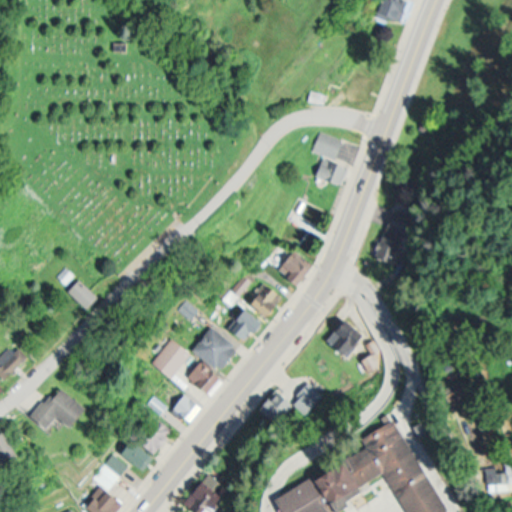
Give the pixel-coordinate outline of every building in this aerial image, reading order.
[(170,333),(189,348),(171,373),(152,358),(170,333)] [(31,404),(42,391),(45,393),(51,386),(54,389),(61,381),(83,399),(70,414),(58,404),(47,417),(31,404)] [(285,511),(274,491),(367,441),(363,434),(392,415),(450,508),(443,511),(409,511),(382,469),(330,500),(334,508),(325,511),(285,511)] [(0,466),(8,462),(2,450),(0,451),(0,466)] [(56,511),(71,503),(76,511),(56,511)]
